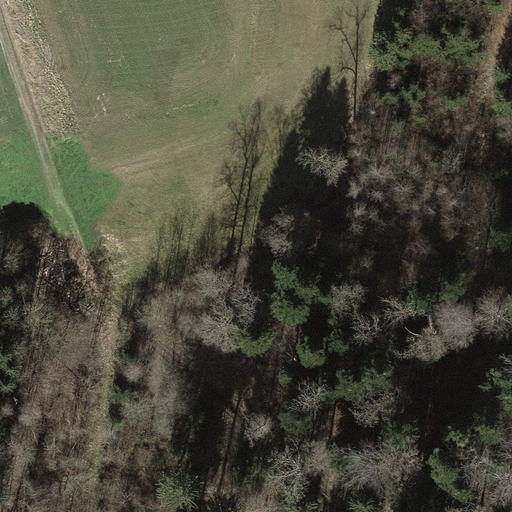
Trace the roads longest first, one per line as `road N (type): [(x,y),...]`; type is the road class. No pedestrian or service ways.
road 1 (track): [(358,511),(112,310)]
road 2 (track): [(112,310),(66,225),(0,19)]
